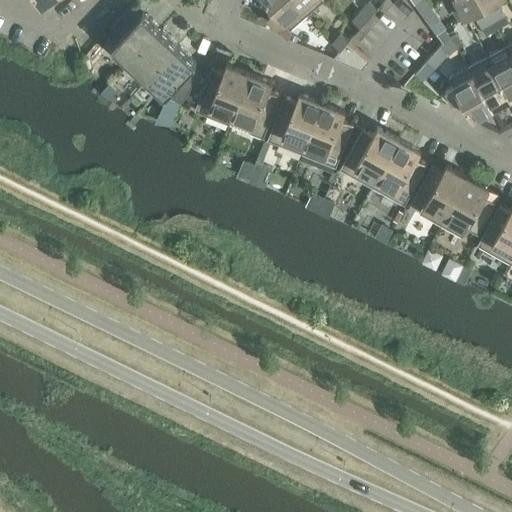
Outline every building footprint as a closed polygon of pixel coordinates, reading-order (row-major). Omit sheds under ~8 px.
[(307,14),(295,0),(265,0),(274,10),(268,16),(278,27),(284,22),(290,29),(307,14)] [(323,0),(295,0),(307,14),(324,0),(323,0)] [(369,0),(368,0),(361,10),(369,17),(378,7),(369,0)] [(419,0),(415,3),(423,13),(432,7),(426,0),(419,0)] [(458,0),(467,16),(495,0),(458,0)] [(499,5),(488,11),(493,21),(505,15),(499,5)] [(432,7),(423,13),(431,24),(440,17),(432,7)] [(369,17),(361,10),(352,19),(360,27),(369,17)] [(493,21),(488,11),(476,18),(482,28),(493,21)] [(112,46),(130,62),(161,29),(143,12),(112,46)] [(284,22),(278,27),(288,38),(291,30),(290,29),(284,22)] [(445,28),(437,33),(443,41),(450,36),(445,28)] [(130,62),(148,79),(179,45),(161,29),(130,62)] [(332,43),(340,50),(348,41),(349,40),(341,32),(332,43)] [(441,42),(449,53),(458,47),(450,36),(443,41),(441,42)] [(348,41),(340,50),(333,57),(362,69),(369,59),(348,41)] [(179,45),(148,79),(166,95),(197,62),(179,45)] [(488,55),(511,98),(511,97),(511,54),(507,45),(506,45),(511,54),(493,63),(488,55)] [(488,55),(469,66),(492,108),(511,98),(488,55)] [(417,70),(425,78),(434,68),(426,60),(417,70)] [(195,110),(229,124),(250,73),(227,63),(223,71),(212,67),(210,73),(198,102),(195,110)] [(492,108),(469,66),(449,77),(454,85),(446,89),(453,103),(461,98),(473,119),(492,108)] [(188,90),(185,97),(198,102),(210,73),(199,69),(188,90)] [(250,73),(229,124),(230,124),(234,115),(254,123),(251,132),(263,137),(281,94),(270,89),(273,82),(250,73)] [(109,83),(100,92),(103,95),(105,97),(107,98),(115,89),(109,83)] [(268,139),(302,153),(322,102),(299,93),(296,100),(285,96),(268,139)] [(322,102),(302,153),(325,162),(329,153),(340,157),(353,123),(342,119),(345,111),(322,102)] [(340,168),(373,186),(399,138),(377,126),(374,133),(363,128),(340,168)] [(399,138),(373,186),(405,204),(427,163),(417,157),(421,150),(399,138)] [(260,153),(257,160),(262,163),(265,156),(260,153)] [(241,172),(240,174),(249,178),(250,176),(251,174),(255,164),(246,160),(242,170),(241,172)] [(420,212),(441,224),(468,176),(446,164),(442,171),(432,166),(414,198),(424,204),(420,212)] [(468,176),(441,224),(463,236),(468,228),(478,234),(496,201),(486,195),(490,188),(468,176)] [(490,188),(486,195),(496,201),(500,194),(490,188)] [(478,244),(510,262),(511,258),(511,206),(511,209),(500,204),(478,244)] [(457,280),(456,281),(464,285),(465,284),(466,282),(467,280),(472,270),(463,266),(459,276),(458,278),(457,280)]
